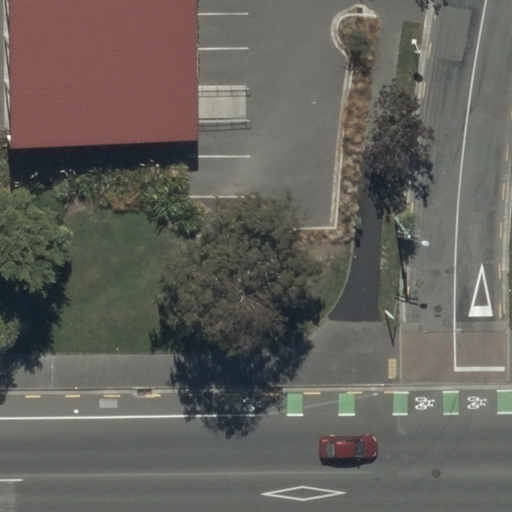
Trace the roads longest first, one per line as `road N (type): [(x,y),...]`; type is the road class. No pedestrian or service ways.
road 1 (residential): [(463,474),(453,279),(470,62),(486,0)]
road 2 (secondary): [(463,474),(0,477)]
